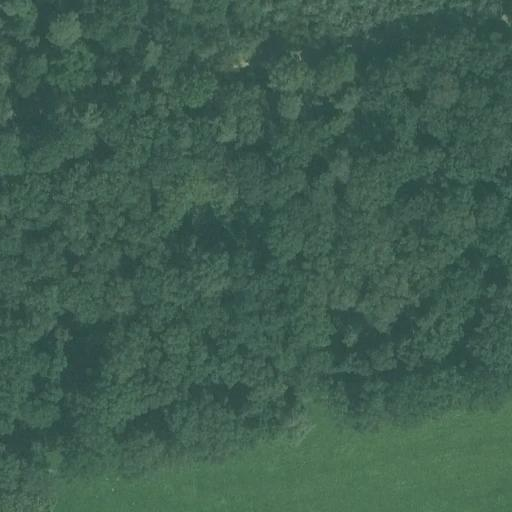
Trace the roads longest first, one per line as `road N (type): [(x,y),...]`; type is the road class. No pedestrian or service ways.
road 1 (track): [(511,22),(156,79),(0,116)]
road 2 (track): [(511,314),(0,400)]
